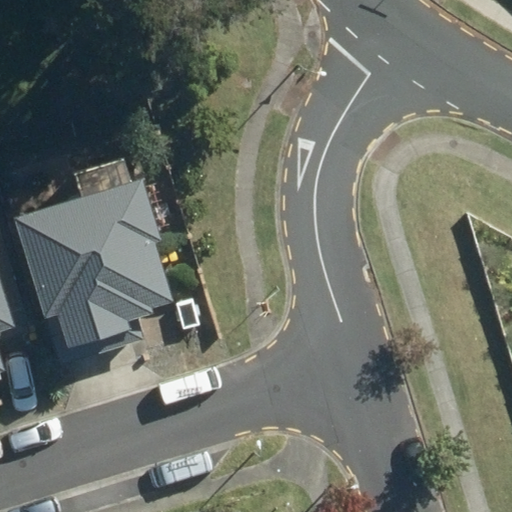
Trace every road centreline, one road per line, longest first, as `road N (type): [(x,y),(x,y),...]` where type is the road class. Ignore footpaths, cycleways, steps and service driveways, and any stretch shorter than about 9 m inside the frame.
road 1 (residential): [(341,358),(311,193),(330,91),(379,12)]
road 2 (residential): [(0,472),(341,358)]
road 3 (residential): [(511,105),(379,12)]
road 4 (residential): [(391,511),(341,358)]
